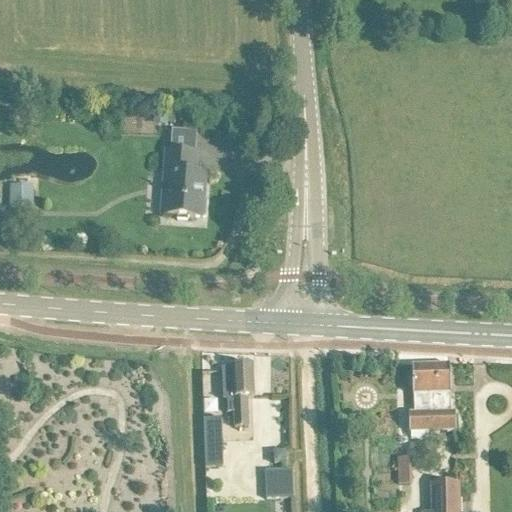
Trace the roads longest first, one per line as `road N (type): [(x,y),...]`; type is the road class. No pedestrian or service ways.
road 1 (unclassified): [(305,325),(298,0)]
road 2 (secondary): [(305,325),(0,302)]
road 3 (secondary): [(305,325),(511,336)]
road 4 (track): [(314,511),(305,353)]
